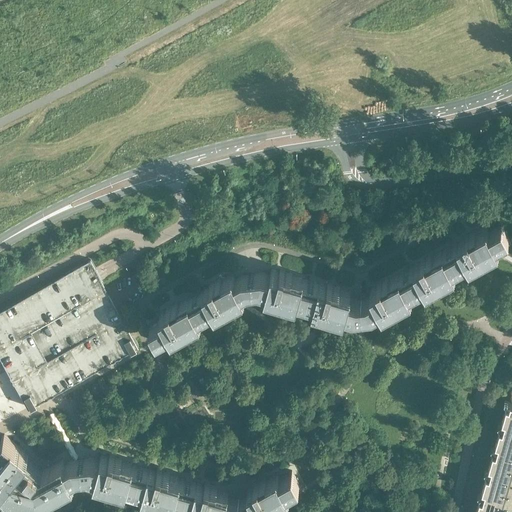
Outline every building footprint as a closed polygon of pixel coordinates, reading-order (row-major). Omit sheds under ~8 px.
[(500,34),(441,58),(451,81),(510,57),(500,34)] [(408,65),(410,87),(440,84),(438,62),(408,65)] [(462,268),(511,241),(501,224),(489,230),(486,226),(476,232),(475,230),(463,236),(465,238),(450,246),(462,268)] [(419,292),(462,268),(450,246),(432,256),(431,254),(418,261),(419,263),(406,270),(419,292)] [(139,346),(119,310),(100,272),(91,259),(0,309),(0,354),(29,407),(31,406),(32,407),(38,404),(37,402),(131,351),(132,352),(138,349),(137,347),(139,346)] [(209,316),(252,292),(256,291),(295,302),(302,278),(292,275),(292,273),(280,269),(279,271),(271,269),(270,274),(262,272),(242,274),(235,278),(232,273),(222,279),(221,277),(210,283),(211,285),(196,293),(209,316)] [(375,316),(419,292),(406,270),(389,280),(388,278),(377,284),(378,286),(370,290),(373,295),(366,298),(357,299),(350,297),(351,292),(339,289),(340,287),(328,283),(327,285),(302,278),(295,302),(351,318),(375,316)] [(159,343),(209,316),(196,293),(178,303),(177,301),(166,307),(167,309),(160,314),(162,318),(150,325),(159,343)] [(511,511),(511,402),(508,401),(475,511),(511,511)] [(134,490),(141,466),(122,460),(122,458),(110,454),(109,457),(101,454),(99,459),(92,457),(72,459),(72,460),(65,463),(62,459),(41,471),(27,460),(24,463),(22,461),(29,453),(4,434),(2,438),(2,441),(0,444),(0,450),(0,451),(0,489),(38,501),(81,477),(87,476),(134,490)] [(182,504),(189,480),(169,474),(170,472),(158,468),(157,470),(141,466),(134,490),(182,504)] [(258,511),(302,488),(292,470),(280,477),(277,473),(266,479),(265,477),(254,483),(255,485),(248,489),(250,494),(243,497),(235,498),(227,496),(229,491),(217,488),(218,486),(205,482),(205,484),(189,480),(182,504),(209,511),(258,511)]
